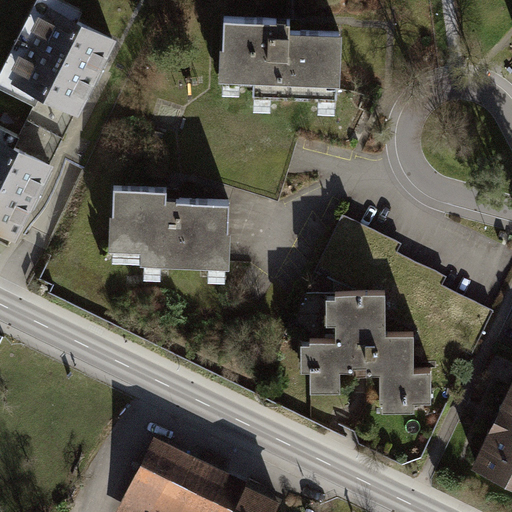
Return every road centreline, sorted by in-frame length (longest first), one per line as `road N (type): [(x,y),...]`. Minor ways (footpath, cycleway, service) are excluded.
road 1 (secondary): [(0,304),(430,511)]
road 2 (residential): [(511,129),(494,98),(458,89),(426,98),(407,124),(416,172),(444,192),(511,210)]
